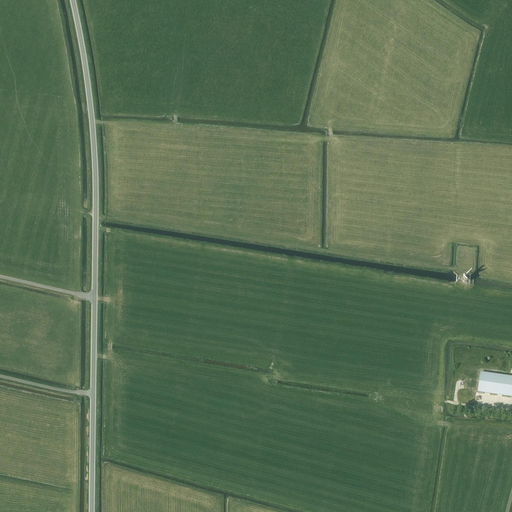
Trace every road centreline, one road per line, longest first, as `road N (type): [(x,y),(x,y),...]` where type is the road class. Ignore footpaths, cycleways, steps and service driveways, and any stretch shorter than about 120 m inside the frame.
road 1 (tertiary): [(91,511),(94,156),(71,0)]
road 2 (track): [(94,217),(453,268)]
